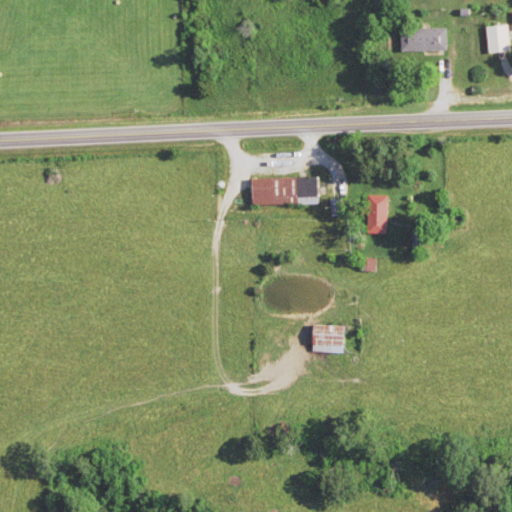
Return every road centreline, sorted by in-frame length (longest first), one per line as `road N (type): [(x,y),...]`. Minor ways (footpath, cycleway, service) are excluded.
road 1 (secondary): [(0,139),(511,120)]
road 2 (residential): [(231,129),(258,166),(287,172),(310,158),(314,126)]
